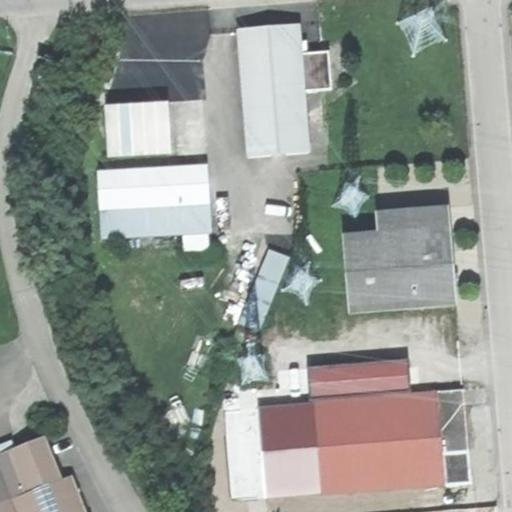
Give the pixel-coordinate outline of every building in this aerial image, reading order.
[(238,30),(247,157),(308,153),(303,93),(301,54),(299,26),(238,30)] [(329,52),(301,54),(303,93),(331,91),(330,73),(329,52)] [(101,105),(104,158),(175,153),(172,100),(101,105)] [(100,172),(104,238),(184,232),(205,231),(212,230),(207,165),(100,172)] [(343,236),(348,313),(455,305),(451,255),(448,209),(377,214),(378,234),(343,236)] [(206,248),(205,231),(184,232),(185,249),(206,248)] [(241,322),(260,330),(290,258),(271,250),(241,322)] [(463,387),(438,390),(444,451),(469,449),(467,420),(463,387)] [(319,455),(323,497),(447,484),(444,451),(438,390),(313,402),(319,455)] [(26,494),(0,504),(0,511),(86,511),(72,475),(63,478),(46,436),(14,449),(9,451),(26,494)] [(0,444),(0,454),(9,451),(14,449),(10,440),(0,444)] [(0,504),(26,494),(9,451),(0,454),(0,504)] [(302,499),(323,497),(319,455),(298,458),(302,499)]
